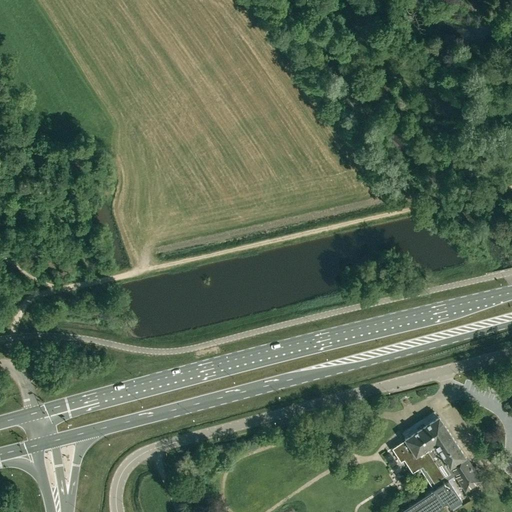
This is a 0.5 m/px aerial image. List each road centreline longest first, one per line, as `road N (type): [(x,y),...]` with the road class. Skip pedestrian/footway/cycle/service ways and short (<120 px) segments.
road 1 (primary): [(511,292),(33,412)]
road 2 (unclassified): [(117,511),(118,478),(152,448),(511,351)]
road 3 (primary): [(89,431),(511,322)]
